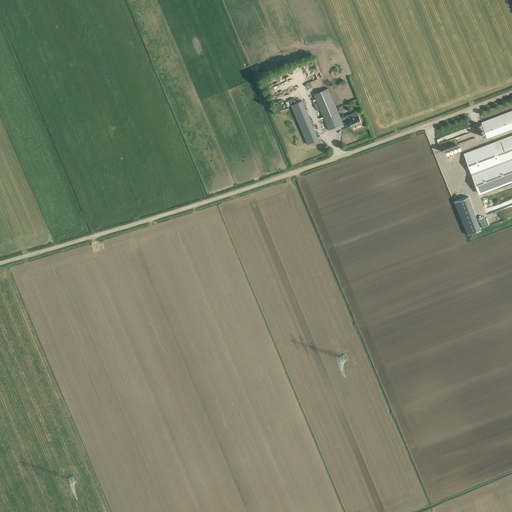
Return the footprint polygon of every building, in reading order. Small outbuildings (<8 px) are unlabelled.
[(341,118),(328,88),(314,94),(329,130),(343,124),(349,121),(352,128),(362,124),(358,115),(348,119),(347,116),(341,118)] [(319,140),(317,135),(302,101),(291,105),(308,144),(319,140)] [(511,110),(504,114),(481,122),(487,138),(511,128),(511,110)] [(463,130),(437,138),(441,151),(468,142),(467,140),(470,139),(468,133),(464,134),(463,130)] [(511,135),(464,154),(479,193),(511,180),(511,135)]
